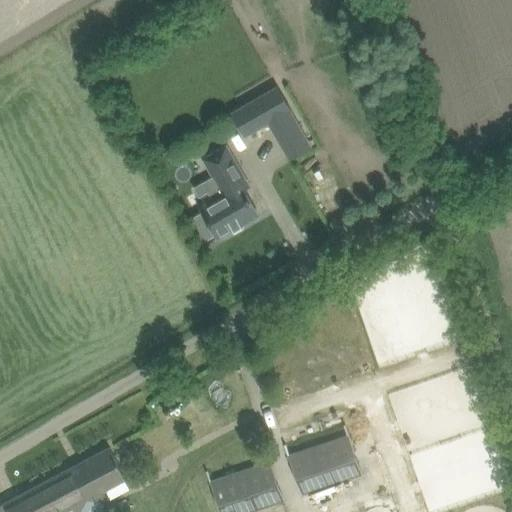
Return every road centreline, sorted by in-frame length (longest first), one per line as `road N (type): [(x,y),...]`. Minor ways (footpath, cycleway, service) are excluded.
road 1 (unclassified): [(0,454),(511,156)]
road 2 (track): [(448,193),(511,378)]
